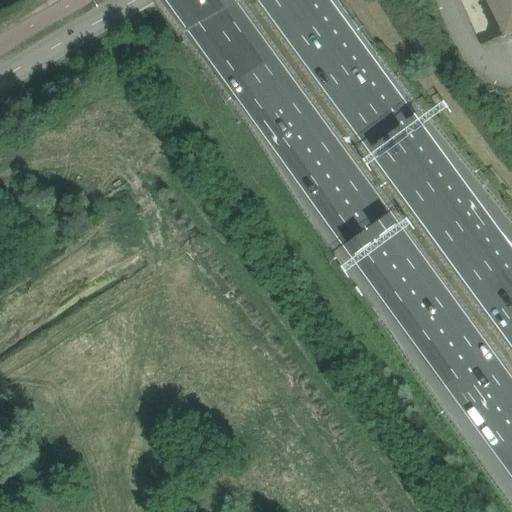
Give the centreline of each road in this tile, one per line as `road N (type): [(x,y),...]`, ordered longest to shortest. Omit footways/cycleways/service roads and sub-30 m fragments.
road 1 (motorway): [(206,0),(511,413)]
road 2 (motorway): [(511,303),(290,0)]
road 3 (unclassified): [(0,82),(138,0)]
